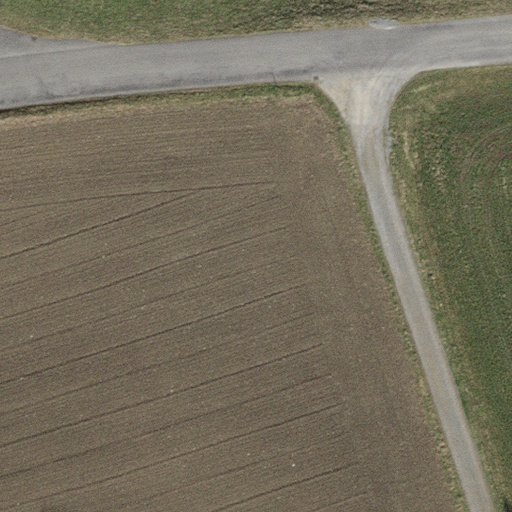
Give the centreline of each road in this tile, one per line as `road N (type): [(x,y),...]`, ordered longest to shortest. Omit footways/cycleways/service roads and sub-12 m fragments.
road 1 (unclassified): [(511,28),(38,70),(0,80)]
road 2 (track): [(482,511),(328,46)]
